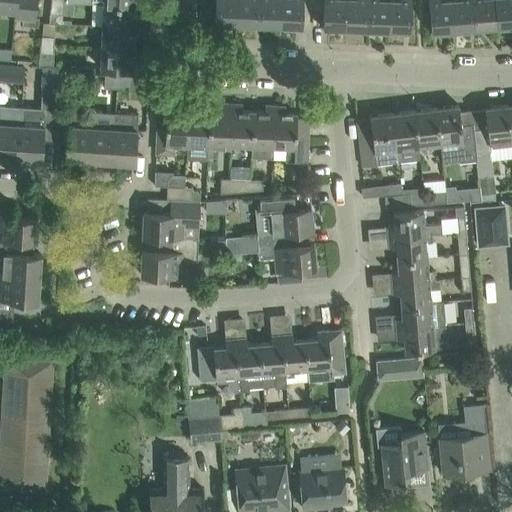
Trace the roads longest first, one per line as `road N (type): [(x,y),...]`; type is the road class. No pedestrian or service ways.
road 1 (unclassified): [(349,302),(141,316),(119,302),(69,205),(58,196),(0,192)]
road 2 (unclassified): [(349,302),(341,70)]
road 3 (unclassified): [(341,70),(206,62),(187,53),(177,34),(178,0)]
road 4 (unclassified): [(511,75),(341,70)]
